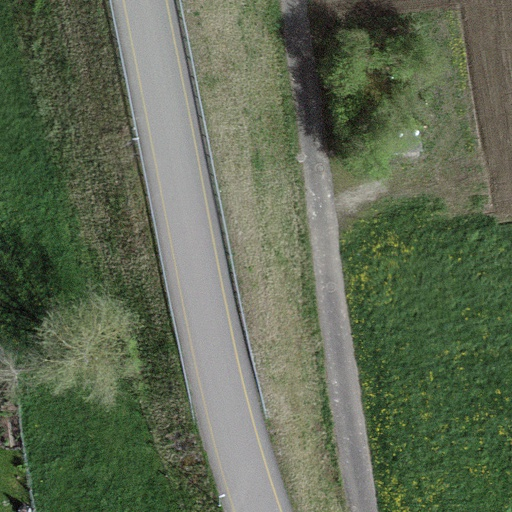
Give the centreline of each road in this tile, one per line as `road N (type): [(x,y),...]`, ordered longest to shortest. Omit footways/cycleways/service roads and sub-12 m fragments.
road 1 (unclassified): [(142,0),(257,511)]
road 2 (track): [(292,0),(367,511)]
